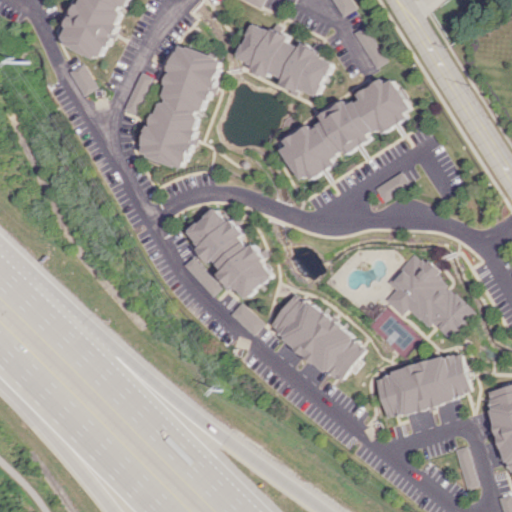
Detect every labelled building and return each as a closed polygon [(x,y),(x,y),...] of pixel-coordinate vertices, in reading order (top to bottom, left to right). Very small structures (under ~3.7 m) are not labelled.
[(133,0),(81,0),(66,46),(112,62),(133,0)] [(332,0),(343,16),(357,7),(352,0),(332,0)] [(240,57),(257,65),(255,71),(272,78),(274,73),(285,78),(282,86),(299,94),(301,89),(319,97),(336,60),(303,45),(302,46),(290,41),(292,37),(257,21),(240,57)] [(386,60),(366,25),(355,32),(374,66),(386,60)] [(218,53),(178,46),(168,102),(156,100),(146,158),(197,167),(218,53)] [(72,71),(84,96),(100,88),(88,63),(72,71)] [(127,110),(140,114),(154,76),(141,71),(127,110)] [(286,139),(289,145),(283,149),(301,180),(309,175),(311,179),(337,164),(333,158),(344,152),(346,155),(373,139),(370,135),(380,128),(382,132),(415,113),(394,78),(386,82),(383,78),(358,93),(361,98),(350,105),(347,100),(321,115),(325,121),(314,127),(312,124),(286,139)] [(410,184),(402,171),(375,187),(383,201),(410,184)] [(244,300),(275,275),(263,260),(267,256),(256,241),(250,246),(242,236),(246,232),(234,218),(230,221),(218,207),(189,230),(201,246),(196,249),(208,264),(214,259),(223,270),(221,271),(244,300)] [(476,312),(436,276),(440,271),(427,259),(424,263),(413,253),(388,283),(394,289),(385,300),(402,315),(407,309),(428,327),(432,323),(451,340),(476,312)] [(184,266),(212,296),(221,287),(193,257),(184,266)] [(349,377),(369,336),(292,298),(290,302),(284,300),(266,336),(349,377)] [(263,323),(240,302),(229,314),(252,335),(263,323)] [(475,395),(464,352),(376,375),(387,418),(475,395)] [(511,385),(491,390),(511,478),(511,477),(511,385)] [(458,448),(466,489),(479,487),(470,446),(458,448)] [(504,511),(511,511),(511,494),(501,497),(504,511)]
